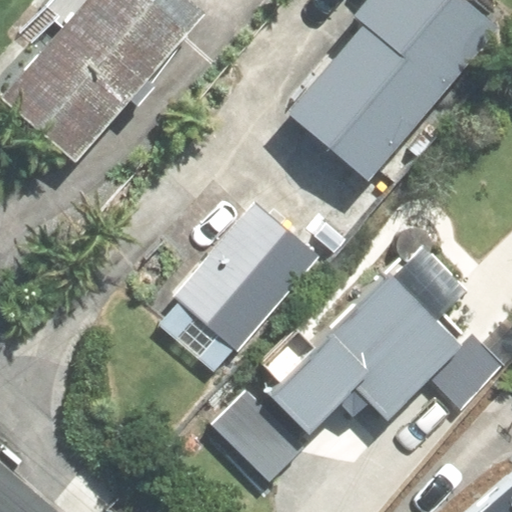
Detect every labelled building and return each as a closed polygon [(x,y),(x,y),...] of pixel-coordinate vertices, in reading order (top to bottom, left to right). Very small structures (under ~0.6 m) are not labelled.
[(48,0),(38,11),(61,32),(0,100),(0,108),(69,170),(198,23),(172,0),(155,0),(145,13),(129,0),(48,0)] [(357,33),(281,124),(362,191),(490,39),(443,0),(372,0),(350,27),(357,33)] [(250,207),(172,298),(236,354),(314,263),(250,207)] [(263,381),(277,394),(260,412),(241,394),(207,428),(266,487),(336,415),(346,424),(363,406),(384,429),(428,384),(459,415),(490,385),(386,284),(316,355),(294,334),(260,369),(267,376),(263,381)] [(511,511),(511,493),(490,511),(511,511)]
